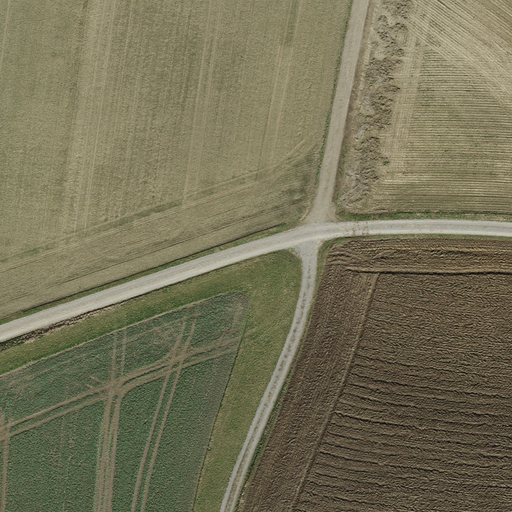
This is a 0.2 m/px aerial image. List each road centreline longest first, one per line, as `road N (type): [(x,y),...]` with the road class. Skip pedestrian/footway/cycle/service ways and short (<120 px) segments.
road 1 (track): [(232,511),(304,307),(361,0)]
road 2 (track): [(0,332),(316,233),(511,231)]
